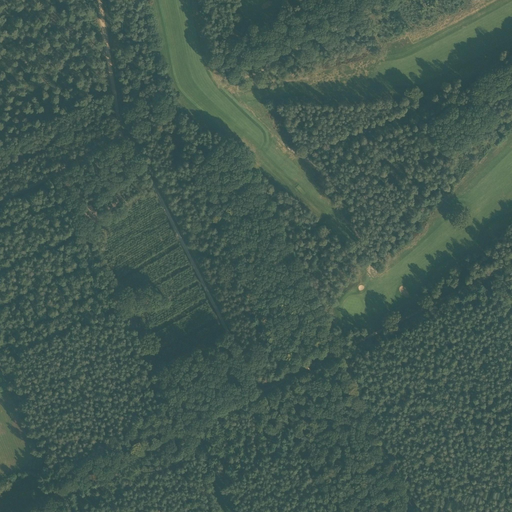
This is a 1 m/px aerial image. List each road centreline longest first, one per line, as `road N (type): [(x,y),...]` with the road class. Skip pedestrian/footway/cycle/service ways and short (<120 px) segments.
road 1 (track): [(123,141),(258,394)]
road 2 (track): [(511,265),(258,394)]
road 3 (track): [(258,394),(28,511)]
road 4 (track): [(400,0),(246,77),(237,91)]
road 5 (track): [(102,0),(123,141)]
road 6 (track): [(0,203),(123,141)]
